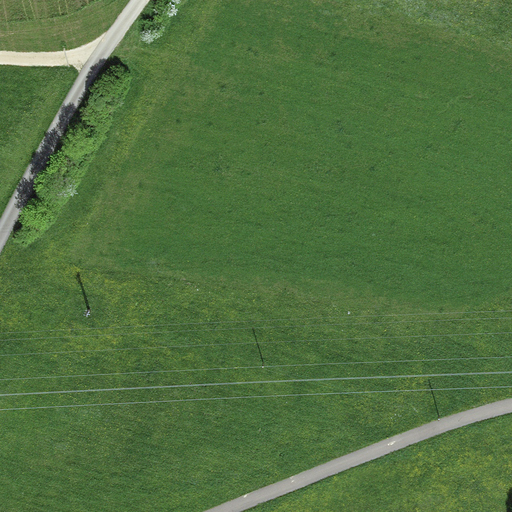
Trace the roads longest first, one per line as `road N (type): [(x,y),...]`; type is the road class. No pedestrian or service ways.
road 1 (track): [(226,511),(511,402)]
road 2 (track): [(0,247),(100,59)]
